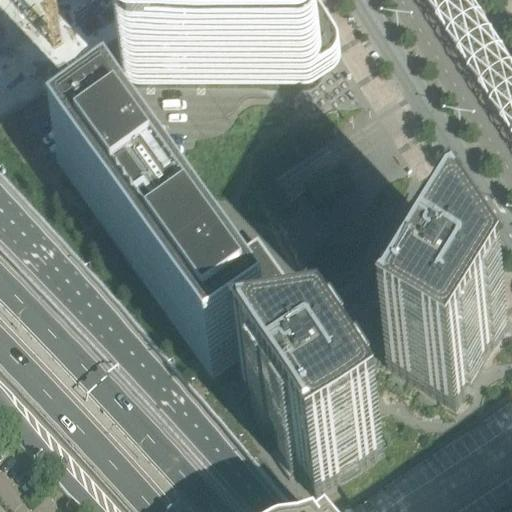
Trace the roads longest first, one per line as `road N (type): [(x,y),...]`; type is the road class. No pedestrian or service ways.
road 1 (primary): [(271,511),(0,206)]
road 2 (primary): [(215,511),(0,280)]
road 3 (tertiary): [(360,0),(511,237)]
road 4 (primary): [(0,345),(155,511)]
road 5 (tertiary): [(511,170),(403,0)]
road 6 (primary): [(0,401),(97,511)]
